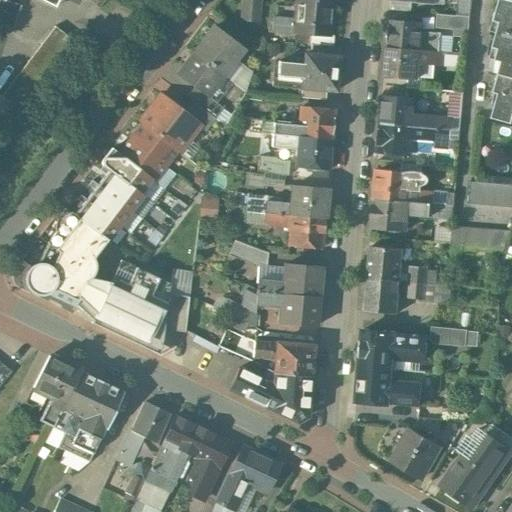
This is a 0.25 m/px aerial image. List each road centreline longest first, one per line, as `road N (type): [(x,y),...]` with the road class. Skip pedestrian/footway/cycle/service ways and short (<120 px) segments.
road 1 (residential): [(325,460),(335,424),(371,0)]
road 2 (residential): [(0,301),(325,460)]
road 3 (residential): [(0,248),(191,0)]
